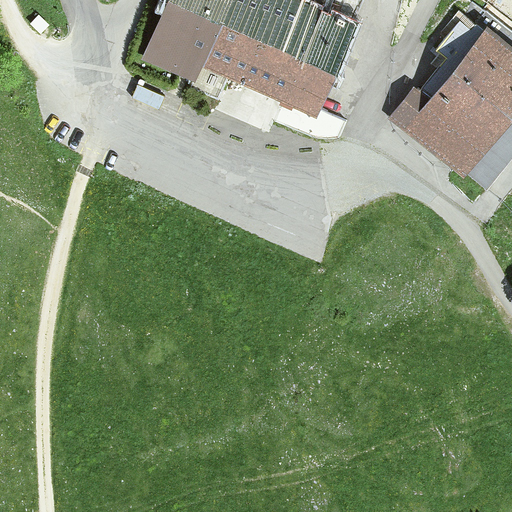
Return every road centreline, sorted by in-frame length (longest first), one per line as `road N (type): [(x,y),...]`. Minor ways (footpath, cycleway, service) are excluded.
road 1 (unclassified): [(511,302),(460,223),(414,189),(371,174),(266,185),(137,131),(102,85),(78,0)]
road 2 (track): [(37,511),(52,305),(68,229)]
road 3 (track): [(68,229),(112,107)]
